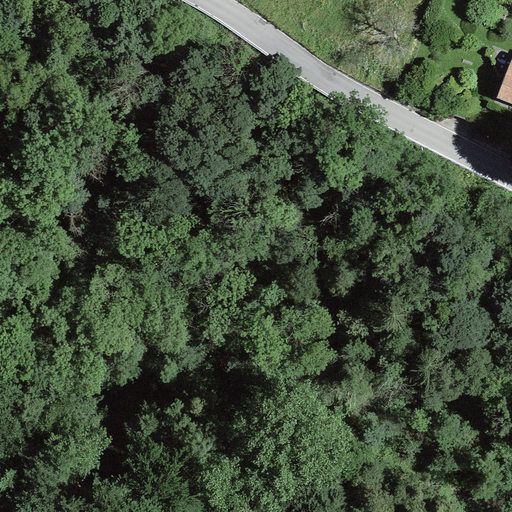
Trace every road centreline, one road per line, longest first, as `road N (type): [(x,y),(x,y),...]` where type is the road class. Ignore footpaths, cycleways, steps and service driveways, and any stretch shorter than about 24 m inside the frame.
road 1 (track): [(0,392),(291,441),(511,500)]
road 2 (tertiary): [(204,0),(329,83),(511,175)]
